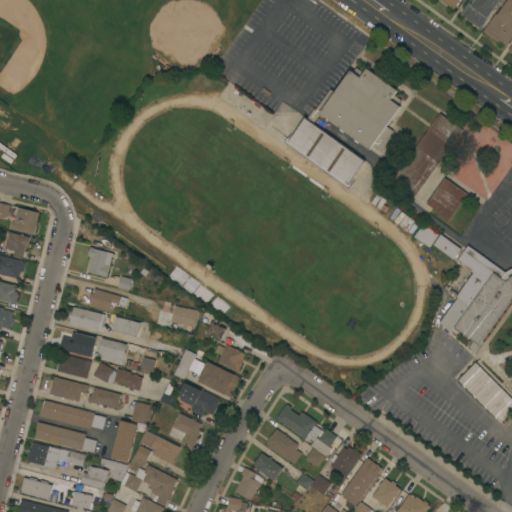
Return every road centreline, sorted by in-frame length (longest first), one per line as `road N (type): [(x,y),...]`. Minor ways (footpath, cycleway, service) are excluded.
road 1 (residential): [(63,206),(65,228),(0,480)]
road 2 (residential): [(489,511),(285,368)]
road 3 (residential): [(285,368),(202,511)]
road 4 (secondary): [(499,97),(384,12)]
